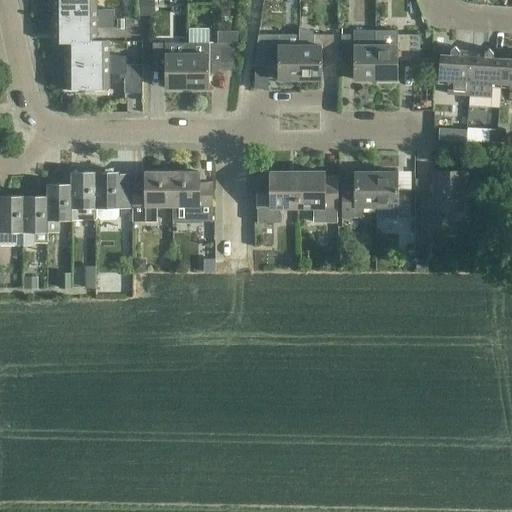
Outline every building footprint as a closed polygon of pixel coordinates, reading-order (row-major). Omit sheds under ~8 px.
[(53,0),(53,17),(113,17),(113,9),(95,9),(94,0),(53,0)] [(53,41),(107,41),(107,40),(95,40),(95,26),(113,26),(113,17),(53,17),(53,41)] [(253,66),(276,66),(277,79),(299,79),(299,28),(298,28),(298,44),(285,44),(285,34),(258,34),(253,66)] [(313,31),(299,28),(299,79),(321,79),(321,59),(333,59),(333,34),(313,34),(313,31)] [(419,34),(397,33),(397,30),(374,30),(374,44),(375,44),(375,79),(397,79),(397,59),(409,59),(419,59),(419,34)] [(353,79),(375,79),(375,44),(374,44),(361,44),(361,33),(340,34),(340,59),(353,59),(353,79)] [(65,63),(125,64),(125,55),(107,55),(107,41),(53,41),(65,41),(65,63)] [(164,87),(186,87),(186,52),(173,52),(173,42),(152,42),(152,68),(164,68),(164,87)] [(234,42),(200,42),(186,42),(186,52),(186,87),(208,87),(208,68),(233,68),(234,42)] [(468,94),(471,51),(459,50),(454,46),(449,50),(449,54),(439,54),(437,83),(447,83),(446,93),(468,94)] [(491,86),(500,87),(502,58),(492,57),(493,53),(488,48),(484,52),(471,51),(468,94),(491,96),(491,86)] [(508,97),(511,96),(511,53),(511,54),(511,58),(502,58),(500,87),(509,87),(508,97)] [(125,64),(65,63),(65,87),(107,87),(107,72),(123,72),(124,91),(141,91),(140,64),(125,64)] [(488,141),(496,141),(496,128),(488,128),(488,141)] [(505,128),(496,128),(496,141),(505,141),(505,128)] [(70,183),(46,183),(46,241),(47,241),(47,231),(58,231),(58,219),(71,219),(70,171),(70,183)] [(70,171),(71,219),(81,219),(81,207),(94,207),(94,171),(70,171)] [(119,171),(94,171),(94,207),(95,207),(95,216),(99,219),(115,219),(118,215),(118,207),(131,207),(131,183),(131,173),(119,173),(119,171)] [(145,183),(131,183),(131,207),(131,220),(156,220),(156,204),(171,204),(171,171),(145,171),(145,183)] [(198,171),(171,171),(171,204),(187,204),(187,220),(211,220),(211,183),(198,183),(198,171)] [(296,206),(296,171),(269,171),(269,177),(256,177),(257,221),(278,221),(279,206),(296,206)] [(296,171),(296,206),(312,206),(313,221),(336,221),(336,176),(323,176),(323,171),(296,171)] [(362,206),(375,206),(375,171),(353,171),(353,190),(341,190),(341,216),(362,216),(362,206)] [(397,171),(375,171),(375,206),(388,206),(388,216),(409,216),(409,190),(397,190),(397,171)] [(482,182),(466,182),(466,171),(432,171),(432,197),(420,197),(420,224),(440,224),(440,209),(466,209),(466,196),(482,196),(482,182)] [(46,241),(46,183),(46,195),(23,195),(22,244),(34,244),(34,241),(46,241)] [(0,243),(22,244),(23,195),(0,194),(0,243)] [(411,253),(399,253),(398,270),(411,270),(411,253)]
